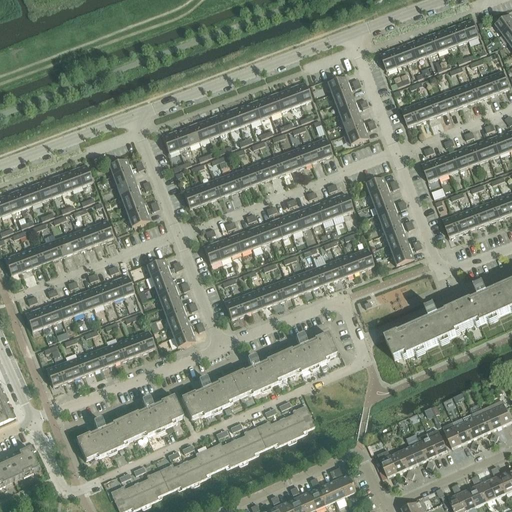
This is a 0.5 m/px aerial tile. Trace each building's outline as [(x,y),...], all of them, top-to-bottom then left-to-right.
[(496,28),(502,37),(511,29),(511,18),(511,16),(496,28)] [(462,26),(469,44),(479,40),(472,22),(462,26)] [(452,30),(458,48),(469,44),(462,26),(452,30)] [(511,29),(502,37),(509,45),(511,42),(511,29)] [(442,34),(448,51),(458,48),(452,30),(442,34)] [(448,51),(442,34),(432,37),(438,55),(448,51)] [(432,37),(421,41),(428,59),(438,55),(432,37)] [(421,41),(411,45),(418,63),(428,59),(421,41)] [(401,49),(408,67),(418,63),(411,45),(401,49)] [(401,49),(391,53),(398,70),(408,67),(401,49)] [(398,70),(391,53),(380,57),(387,74),(398,70)] [(493,77),(500,96),(502,95),(501,94),(510,91),(503,73),(493,77)] [(498,97),(500,96),(493,77),(483,81),(489,99),(498,96),(498,97)] [(327,86),(331,96),(349,90),(345,79),(327,86)] [(483,81),(473,85),(480,104),(482,103),(481,102),(489,99),(483,81)] [(294,89),(301,107),(311,103),(305,85),(294,89)] [(480,104),(473,85),(462,89),(469,107),(477,104),(478,104),(480,104)] [(284,93),(291,111),(301,107),(294,89),(284,93)] [(469,107),(462,89),(452,93),(459,111),(461,111),(461,110),(469,107)] [(331,96),(335,107),(353,100),(349,90),(331,96)] [(284,93),(274,97),(280,115),(291,111),(284,93)] [(442,97),(449,114),(457,111),(457,112),(459,111),(452,93),(442,97)] [(274,97),(264,101),(270,118),(280,115),(274,97)] [(442,97),(432,100),(439,119),(441,118),(441,117),(449,114),(442,97)] [(335,107),(339,117),(357,110),(353,100),(335,107)] [(422,104),(429,122),(437,119),(437,120),(439,119),(432,100),(422,104)] [(264,101),(254,105),(260,122),(270,118),(264,101)] [(422,104),(412,108),(419,126),(421,126),(420,125),(429,122),(422,104)] [(254,105),(243,108),(250,126),(260,122),(254,105)] [(233,112),(240,130),(250,126),(243,108),(233,112)] [(419,126),(412,108),(401,112),(408,130),(417,126),(417,127),(419,126)] [(339,117),(343,127),(361,120),(357,110),(339,117)] [(233,112),(223,116),(230,134),(240,130),(233,112)] [(213,120),(220,138),(230,134),(223,116),(213,120)] [(213,120),(203,124),(210,141),(220,138),(213,120)] [(343,127),(347,137),(364,130),(361,120),(343,127)] [(193,127),(199,145),(210,141),(203,124),(193,127)] [(183,131),(189,149),(199,145),(193,127),(183,131)] [(364,130),(347,137),(351,147),(368,141),(364,130)] [(189,149),(183,131),(173,135),(179,153),(189,149)] [(179,153),(173,135),(162,139),(169,157),(179,153)] [(511,154),(504,136),(493,140),(500,158),(511,154)] [(500,158),(493,140),(483,144),(490,162),(500,158)] [(315,145),(322,163),(324,162),(323,162),(332,158),(325,141),(315,145)] [(473,148),(480,166),(490,162),(483,144),(473,148)] [(305,148),(311,166),(319,163),(320,164),(322,163),(315,145),(305,148)] [(295,152),(301,171),(303,170),(303,169),(311,166),(305,148),(295,152)] [(463,152),(470,170),(480,166),(473,148),(463,152)] [(284,156),(291,174),(299,171),(300,171),(301,171),(295,152),(284,156)] [(453,156),(460,173),(470,170),(463,152),(453,156)] [(274,160),(281,178),(283,178),(283,177),(291,174),(284,156),(274,160)] [(460,173),(453,156),(443,159),(449,177),(460,173)] [(443,159),(433,163),(439,181),(449,177),(443,159)] [(264,164),(271,181),(279,178),(279,179),(281,178),(274,160),(264,164)] [(109,168),(113,179),(131,172),(127,162),(109,168)] [(439,181),(433,163),(422,167),(429,185),(439,181)] [(254,167),(261,186),(263,185),(263,184),(271,181),(264,164),(254,167)] [(261,186),(254,167),(244,171),(251,189),(259,186),(259,187),(261,186)] [(75,172),(82,189),(93,185),(86,168),(75,172)] [(244,171),(234,175),(241,194),(243,193),(242,192),(251,189),(244,171)] [(65,175),(72,193),(82,189),(75,172),(65,175)] [(113,179),(117,189),(134,182),(131,172),(113,179)] [(55,179),(62,197),(72,193),(65,175),(55,179)] [(224,179),(230,197),(238,194),(239,194),(241,194),(234,175),(224,179)] [(55,179),(45,183),(52,201),(62,197),(55,179)] [(214,183),(220,201),(222,200),(230,197),(224,179),(214,183)] [(365,186),(369,197),(387,190),(383,180),(365,186)] [(134,182),(117,189),(120,199),(138,192),(134,182)] [(35,187),(42,205),(52,201),(45,183),(35,187)] [(220,201),(214,183),(203,186),(210,204),(218,201),(219,202),(220,201)] [(193,190),(200,209),(202,208),(202,207),(210,204),(203,186),(193,190)] [(35,187),(25,191),(31,208),(42,205),(35,187)] [(200,209),(193,190),(183,194),(189,212),(198,209),(198,210),(200,209)] [(391,200),(387,190),(369,197),(373,207),(391,200)] [(15,195),(21,212),(31,208),(25,191),(15,195)] [(138,192),(120,199),(124,209),(142,202),(138,192)] [(4,198),(11,216),(21,212),(15,195),(4,198)] [(336,200),(342,217),(353,213),(346,196),(336,200)] [(4,198),(0,199),(0,217),(1,220),(11,216),(4,198)] [(504,199),(494,203),(501,222),(503,221),(502,220),(511,217),(504,199)] [(325,204),(332,221),(342,217),(336,200),(325,204)] [(373,207),(377,217),(395,211),(391,200),(373,207)] [(124,209),(128,219),(146,213),(142,202),(124,209)] [(494,203),(484,207),(490,225),(499,222),(501,222),(494,203)] [(315,207),(322,225),(332,221),(325,204),(315,207)] [(305,211),(312,229),(322,225),(315,207),(305,211)] [(484,207),(474,211),(481,229),(483,229),(482,228),(490,225),(484,207)] [(295,215),(302,233),(312,229),(305,211),(295,215)] [(395,211),(377,217),(381,227),(398,221),(395,211)] [(474,211),(464,215),(470,232),(478,229),(479,230),(481,229),(474,211)] [(146,213),(128,219),(132,230),(150,223),(146,213)] [(285,219),(292,237),(302,233),(295,215),(285,219)] [(453,218),(460,237),(462,236),(462,235),(470,232),(464,215),(453,218)] [(460,237),(453,218),(443,222),(450,240),(458,237),(458,238),(460,237)] [(275,223),(282,240),(292,237),(285,219),(275,223)] [(398,221),(381,227),(384,237),(402,231),(398,221)] [(96,227),(103,245),(105,245),(105,244),(113,241),(107,223),(96,227)] [(282,240),(275,223),(265,226),(271,244),(282,240)] [(255,230),(261,248),(271,244),(265,226),(255,230)] [(86,231),(93,248),(101,245),(101,246),(103,245),(96,227),(86,231)] [(255,230),(244,234),(251,252),(261,248),(255,230)] [(76,235),(83,253),(85,252),(93,248),(86,231),(76,235)] [(384,237),(388,248),(406,241),(402,231),(384,237)] [(234,238),(241,256),(251,252),(244,234),(234,238)] [(66,238),(72,256),(81,253),(81,254),(83,253),(76,235),(66,238)] [(72,256),(66,238),(56,242),(63,261),(64,260),(64,259),(72,256)] [(234,238),(224,242),(231,259),(241,256),(234,238)] [(410,251),(406,241),(388,248),(392,258),(410,251)] [(45,246),(52,264),(60,261),(61,261),(63,261),(56,242),(45,246)] [(214,245),(221,263),(231,259),(224,242),(214,245)] [(221,263),(214,245),(204,249),(210,267),(221,263)] [(52,264),(45,246),(35,250),(42,268),(44,268),(44,267),(52,264)] [(25,254),(32,271),(40,268),(40,269),(42,268),(35,250),(25,254)] [(356,255),(363,273),(365,273),(365,272),(374,269),(367,251),(356,255)] [(410,251),(392,258),(396,268),(414,262),(410,251)] [(15,257),(22,276),(24,275),(24,274),(32,271),(25,254),(15,257)] [(346,259),(353,276),(361,273),(361,274),(363,273),(356,255),(346,259)] [(22,276),(15,257),(5,261),(11,279),(20,276),(20,277),(22,276)] [(346,259),(336,263),(343,281),(345,280),(353,276),(346,259)] [(147,269),(151,279),(168,273),(164,262),(147,269)] [(336,263),(326,266),(333,284),(341,281),(341,282),(343,281),(336,263)] [(316,270),(323,289),(325,288),(324,287),(333,284),(326,266),(316,270)] [(316,270),(306,274),(312,292),(321,289),(323,289),(316,270)] [(172,283),(168,273),(151,279),(154,289),(172,283)] [(306,274),(295,278),(302,296),(304,296),(304,295),(312,292),(306,274)] [(117,282),(124,300),(134,296),(128,278),(117,282)] [(295,278),(285,282),(292,299),(300,296),(300,297),(302,296),(295,278)] [(107,286),(113,304),(124,300),(117,282),(107,286)] [(275,285),(282,304),(284,303),(292,299),(285,282),(275,285)] [(154,289),(158,299),(176,293),(172,283),(154,289)] [(422,325),(385,341),(395,362),(407,357),(408,359),(511,312),(511,284),(487,296),(484,288),(483,288),(476,291),(475,291),(475,292),(477,297),(471,303),(438,317),(435,310),(434,309),(434,310),(427,313),(426,313),(428,319),(422,324),(422,325)] [(275,285),(265,289),(272,307),(280,304),(280,305),(282,304),(275,285)] [(97,290),(103,307),(113,304),(107,286),(97,290)] [(255,293),(262,312),(264,311),(264,310),(272,307),(265,289),(255,293)] [(97,290),(87,293),(93,311),(103,307),(97,290)] [(77,297),(83,315),(93,311),(87,293),(77,297)] [(158,299),(162,310),(180,303),(176,293),(158,299)] [(245,297),(252,315),(260,312),(262,312),(255,293),(245,297)] [(66,301),(73,319),(83,315),(77,297),(66,301)] [(235,301),(242,319),(244,318),(243,318),(252,315),(245,297),(235,301)] [(73,319),(66,301),(56,305),(63,323),(73,319)] [(242,319),(235,301),(224,305),(231,322),(240,319),(240,320),(242,319)] [(184,313),(180,303),(162,310),(166,320),(184,313)] [(46,309),(53,326),(63,323),(56,305),(46,309)] [(36,313),(43,330),(53,326),(46,309),(36,313)] [(43,330),(36,313),(25,316),(32,334),(43,330)] [(166,320),(170,330),(187,323),(184,313),(166,320)] [(187,323),(170,330),(173,340),(191,333),(187,323)] [(138,337),(145,356),(147,355),(146,354),(155,351),(148,333),(138,337)] [(191,333),(173,340),(177,351),(195,344),(191,333)] [(337,356),(328,335),(315,341),(314,342),(313,340),(306,343),(304,337),(303,337),(296,340),(296,341),(300,351),(293,354),(292,352),(266,363),(265,360),(257,363),(255,359),(254,358),(248,361),(248,362),(252,372),(245,376),(243,373),(218,385),(216,381),(209,385),(207,381),(206,380),(199,383),(199,384),(203,394),(196,397),(195,395),(181,401),(191,422),(203,416),(204,419),(229,408),(228,405),(251,395),(253,397),(278,386),(277,383),(300,373),(301,376),(326,364),(325,362),(337,356)] [(128,341),(134,359),(142,356),(143,356),(145,356),(138,337),(128,341)] [(128,341),(117,345),(124,363),(126,363),(126,362),(134,359),(128,341)] [(117,345),(107,349),(114,366),(122,363),(123,364),(124,363),(117,345)] [(107,349),(97,353),(104,371),(106,370),(114,366),(107,349)] [(97,353),(87,356),(94,374),(102,371),(102,372),(104,371),(97,353)] [(77,360),(84,379),(86,378),(85,377),(94,374),(87,356),(77,360)] [(84,379),(77,360),(67,364),(73,382),(82,379),(84,379)] [(67,364),(57,368),(64,386),(66,385),(65,385),(73,382),(67,364)] [(64,386),(57,368),(46,372),(53,389),(61,386),(62,387),(64,386)] [(0,402),(0,414),(9,410),(6,405),(9,403),(7,399),(0,402)] [(183,420),(174,399),(161,404),(159,401),(152,405),(150,400),(149,400),(142,403),(142,404),(147,414),(139,417),(138,415),(113,426),(111,423),(104,426),(102,422),(101,422),(94,424),(94,425),(98,435),(91,439),(89,436),(76,442),(86,463),(98,458),(99,460),(124,449),(123,446),(146,436),(147,439),(172,428),(171,425),(183,420)] [(492,408),(502,429),(511,424),(511,423),(503,403),(492,408)] [(292,414),(294,416),(302,435),(303,434),(315,429),(306,408),(292,414)] [(439,416),(436,408),(431,410),(434,418),(439,416)] [(492,408),(483,412),(492,434),(502,429),(492,408)] [(9,410),(0,414),(0,426),(16,420),(14,415),(12,416),(9,410)] [(473,417),(482,438),(492,434),(483,412),(473,417)] [(294,416),(282,421),(292,443),(304,437),(303,434),(302,435),(294,416)] [(463,421),(465,425),(472,442),(482,438),(473,417),(463,421)] [(278,445),(279,448),(292,443),(282,421),(271,426),(270,427),(278,445)] [(270,427),(271,426),(269,424),(257,430),(266,451),(278,445),(270,427)] [(462,447),(455,430),(453,425),(444,429),(444,432),(452,451),(462,447)] [(455,430),(462,447),(472,442),(465,425),(455,430)] [(244,435),(245,438),(254,456),(266,451),(257,430),(244,435)] [(428,437),(438,458),(448,453),(439,434),(438,432),(428,437)] [(420,445),(428,462),(438,458),(428,437),(418,441),(420,445)] [(233,443),(243,464),(255,459),(254,456),(245,438),(233,443)] [(233,443),(222,448),(221,448),(230,467),(229,467),(230,470),(243,464),(233,443)] [(428,462),(420,445),(410,449),(418,467),(428,462)] [(1,463),(10,483),(23,478),(24,480),(33,476),(32,473),(39,470),(32,455),(36,453),(33,446),(29,448),(30,450),(20,454),(19,452),(13,455),(14,457),(1,463)] [(221,446),(208,451),(218,472),(229,467),(230,467),(221,448),(222,448),(221,446)] [(400,454),(408,471),(418,467),(410,449),(400,454)] [(218,472),(208,451),(195,457),(197,459),(205,478),(206,478),(218,472)] [(391,458),(389,453),(378,458),(388,480),(398,476),(391,458)] [(400,454),(391,458),(398,476),(408,471),(400,454)] [(197,459),(185,465),(195,486),(207,480),(206,478),(205,478),(197,459)] [(10,483),(1,463),(0,463),(0,490),(5,488),(4,486),(10,483)] [(195,486),(185,465),(174,470),(173,470),(181,488),(181,489),(182,491),(195,486)] [(169,494),(181,489),(181,488),(173,470),(174,470),(173,467),(160,473),(169,494)] [(157,499),(169,494),(160,473),(147,479),(148,481),(157,499)] [(511,493),(511,483),(508,475),(498,479),(506,497),(511,493)] [(337,482),(344,500),(355,495),(353,491),(357,489),(351,476),(347,477),(337,482)] [(488,484),(496,501),(506,497),(498,479),(488,484)] [(148,481),(136,486),(146,507),(158,502),(157,499),(148,481)] [(344,500),(337,482),(327,487),(335,504),(344,500)] [(496,501),(488,484),(478,488),(486,505),(496,501)] [(133,510),(132,510),(132,511),(135,511),(146,507),(136,486),(125,491),(125,492),(133,510)] [(317,491),(325,508),(335,504),(327,487),(317,491)] [(478,488),(469,492),(476,510),(486,505),(478,488)] [(125,492),(125,491),(124,489),(111,495),(118,511),(128,511),(132,510),(133,510),(125,492)] [(317,491),(307,495),(314,511),(316,511),(325,508),(317,491)] [(469,492),(459,497),(465,511),(471,511),(476,510),(469,492)] [(297,500),(302,511),(314,511),(307,495),(297,500)] [(465,511),(459,497),(449,501),(453,511),(465,511)] [(287,504),(290,511),(302,511),(297,500),(287,504)]
